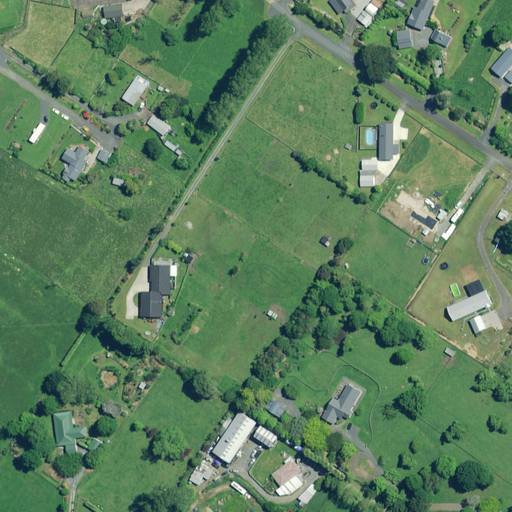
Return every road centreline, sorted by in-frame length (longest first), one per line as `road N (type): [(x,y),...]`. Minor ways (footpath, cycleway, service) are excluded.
road 1 (residential): [(267,0),(511,167)]
road 2 (residential): [(115,126),(0,49)]
